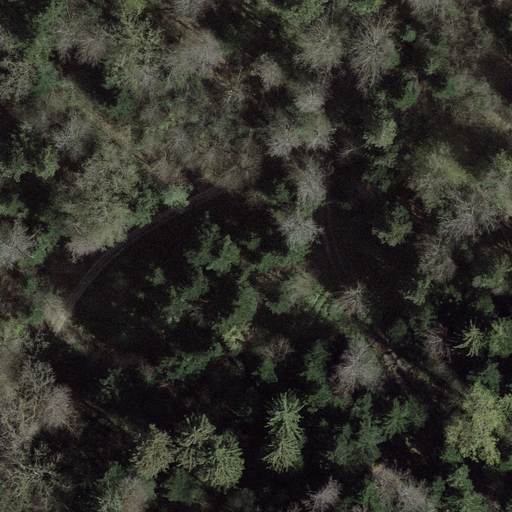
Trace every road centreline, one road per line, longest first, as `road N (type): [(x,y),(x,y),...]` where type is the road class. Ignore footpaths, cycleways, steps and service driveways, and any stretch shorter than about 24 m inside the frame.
road 1 (track): [(321,141),(126,227),(0,405)]
road 2 (track): [(321,141),(321,244),(494,511)]
road 3 (track): [(377,0),(321,141)]
